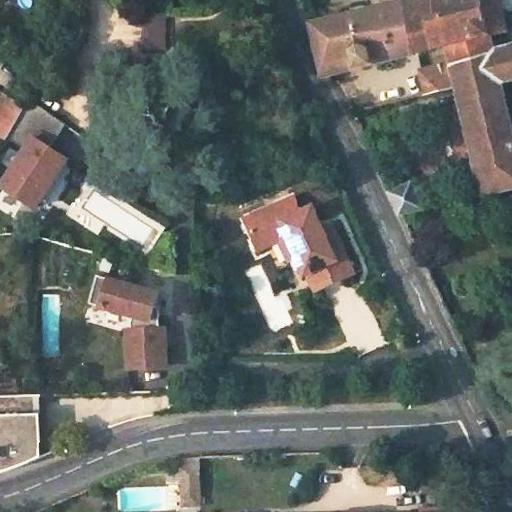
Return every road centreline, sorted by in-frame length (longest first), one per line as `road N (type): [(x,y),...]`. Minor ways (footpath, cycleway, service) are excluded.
road 1 (residential): [(476,423),(173,432),(0,496)]
road 2 (tertiary): [(280,0),(476,423)]
